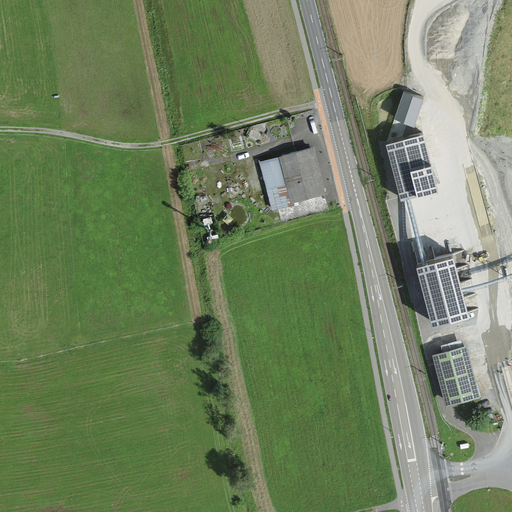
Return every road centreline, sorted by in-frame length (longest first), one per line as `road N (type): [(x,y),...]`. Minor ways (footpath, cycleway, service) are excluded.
road 1 (primary): [(419,483),(393,343),(306,0)]
road 2 (unknown): [(511,392),(459,231),(421,58),(426,0)]
road 3 (track): [(0,129),(138,145),(332,99)]
